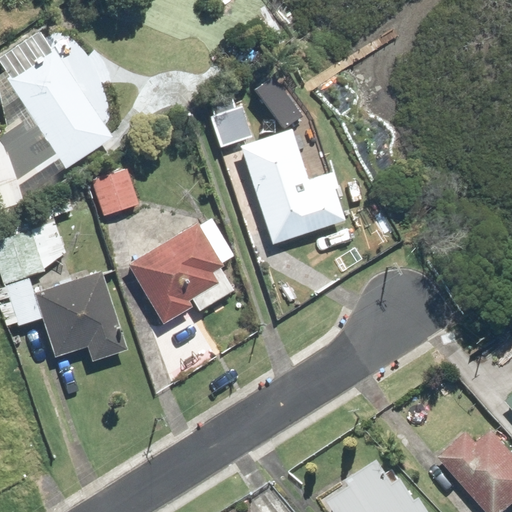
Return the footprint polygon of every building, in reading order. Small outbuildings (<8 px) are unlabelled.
[(0,238),(29,229),(52,221),(37,188),(63,169),(111,134),(102,122),(118,110),(102,88),(118,76),(97,46),(84,56),(50,10),(0,46),(0,69),(3,76),(0,78),(0,109),(6,128),(0,131),(0,238)] [(236,101),(205,112),(218,148),(248,137),(236,101)] [(291,130),(237,147),(269,244),(345,219),(328,170),(307,177),(291,130)] [(127,168),(90,179),(101,217),(138,206),(127,168)] [(198,226),(195,222),(125,266),(162,323),(191,304),(196,311),(232,288),(218,266),(234,256),(210,219),(198,226)] [(52,221),(29,229),(42,269),(63,253),(52,221)] [(0,238),(0,282),(1,285),(43,271),(42,269),(29,229),(0,238)] [(98,271),(32,292),(53,358),(87,347),(91,361),(123,350),(98,271)] [(39,319),(26,279),(2,287),(15,327),(39,319)] [(487,511),(507,511),(511,508),(511,450),(495,431),(480,444),(467,429),(438,454),(487,511)] [(357,484),(329,501),(336,511),(431,511),(423,497),(415,502),(401,480),(395,483),(377,453),(349,471),(357,484)]
